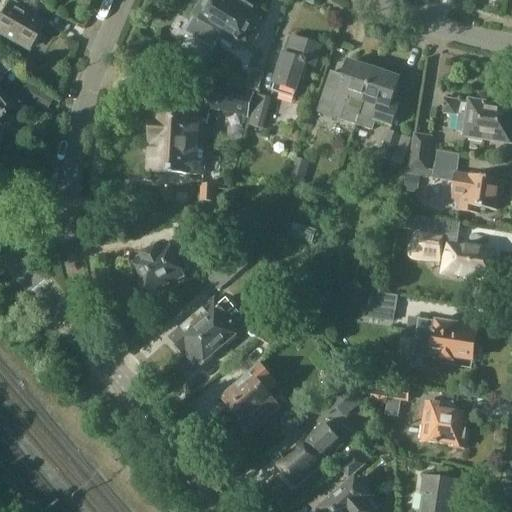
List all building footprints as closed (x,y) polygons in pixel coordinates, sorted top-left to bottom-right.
[(195,18),(186,34),(214,51),(221,39),(222,40),(244,4),(238,0),(200,0),(201,1),(204,4),(195,18)] [(8,2),(0,16),(0,33),(26,49),(30,44),(35,45),(40,36),(36,32),(39,26),(24,18),(27,13),(8,2)] [(244,4),(222,40),(239,50),(242,46),(251,52),(259,38),(253,35),(261,21),(254,17),(257,12),(244,4)] [(315,66),(321,47),(294,38),(288,56),(284,55),(272,91),(294,98),(306,63),(315,66)] [(207,63),(187,59),(183,73),(204,78),(207,63)] [(4,60),(0,63),(0,122),(6,117),(5,113),(12,108),(0,94),(0,77),(11,69),(4,60)] [(357,125),(375,70),(358,65),(350,63),(345,77),(332,72),(319,112),(357,125)] [(375,70),(357,125),(373,130),(376,121),(392,127),(401,99),(393,97),(399,79),(392,77),(392,76),(375,70)] [(260,92),(264,74),(252,71),(247,89),(260,92)] [(253,96),(214,86),(210,106),(248,116),(253,96)] [(272,100),(258,96),(250,126),(263,130),(272,100)] [(510,142),(511,129),(511,110),(501,109),(501,107),(484,104),(484,106),(472,104),(472,105),(457,103),(458,102),(445,100),(443,113),(460,115),(457,132),(467,133),(467,136),(510,142)] [(152,117),(150,145),(196,149),(197,133),(202,133),(202,121),(152,117)] [(401,136),(388,132),(380,158),(393,162),(401,136)] [(428,172),(434,137),(414,134),(408,168),(428,172)] [(206,149),(196,149),(150,145),(148,172),(204,176),(206,149)] [(503,195),(505,181),(470,176),(470,177),(456,175),(459,156),(436,152),(432,180),(453,183),(451,199),(460,200),(458,211),(477,214),(478,208),(496,211),(499,194),(503,195)] [(297,159),(289,182),(301,186),(309,163),(297,159)] [(407,175),(405,192),(417,194),(420,177),(407,175)] [(217,202),(217,186),(203,186),(202,201),(217,202)] [(399,228),(407,230),(409,216),(401,215),(399,228)] [(434,232),(450,235),(452,223),(409,216),(407,230),(421,232),(434,234),(434,232)] [(175,225),(177,238),(196,235),(196,237),(214,233),(214,231),(212,219),(211,218),(175,225)] [(458,237),(450,235),(434,232),(434,234),(421,232),(421,233),(420,233),(417,249),(418,251),(419,253),(420,254),(421,254),(443,258),(443,255),(446,255),(446,257),(445,257),(443,274),(444,275),(444,274),(491,281),(495,252),(457,246),(458,237)] [(183,274),(191,270),(178,244),(170,248),(169,246),(159,251),(157,248),(142,255),(144,258),(135,262),(143,277),(141,281),(144,288),(148,288),(150,292),(184,276),(183,274)] [(239,254),(209,281),(218,292),(249,265),(239,254)] [(370,308),(396,312),(398,297),(372,293),(370,308)] [(188,351),(237,308),(228,298),(221,305),(217,300),(172,337),(186,353),(188,351)] [(245,318),(237,308),(188,351),(201,366),(240,333),(234,326),(245,318)] [(286,316),(272,310),(257,341),(271,347),(286,316)] [(257,316),(250,331),(259,335),(266,321),(257,316)] [(460,326),(419,319),(416,340),(414,339),(411,357),(429,360),(429,358),(454,362),(454,358),(474,361),(474,358),(476,358),(481,356),(482,349),(478,345),(476,345),(479,331),(459,328),(460,326)] [(252,432),(280,409),(267,393),(277,385),(261,367),(224,399),(252,432)] [(330,402),(345,418),(365,400),(351,384),(330,402)] [(408,403),(410,389),(372,384),(370,397),(408,403)] [(467,448),(470,431),(464,430),(466,416),(439,413),(440,406),(428,404),(426,424),(427,425),(425,442),(467,448)] [(308,437),(307,435),(282,457),(285,460),(280,464),(297,483),(322,460),(322,459),(343,440),(326,421),(317,429),(308,437)] [(363,450),(358,454),(366,462),(371,459),(363,450)] [(357,453),(342,467),(350,476),(366,462),(358,454),(357,453)] [(456,511),(461,482),(426,477),(420,511),(456,511)] [(380,511),(383,510),(371,497),(372,496),(357,479),(323,509),(326,511),(380,511)]
